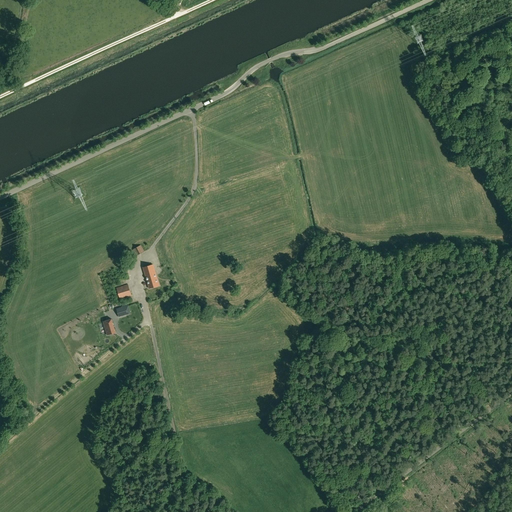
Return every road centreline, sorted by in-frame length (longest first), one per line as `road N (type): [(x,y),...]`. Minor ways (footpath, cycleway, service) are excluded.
road 1 (unclassified): [(190,110),(195,187),(137,266),(190,511)]
road 2 (track): [(0,96),(209,0)]
road 3 (unclassified): [(0,198),(190,110)]
road 4 (unclassified): [(356,511),(511,393)]
road 5 (track): [(149,322),(0,445)]
road 6 (unclassified): [(309,50),(264,62),(190,110)]
road 7 (unclassified): [(309,50),(428,0)]
